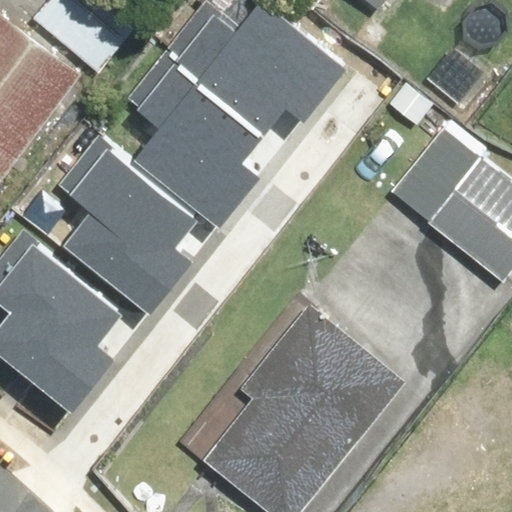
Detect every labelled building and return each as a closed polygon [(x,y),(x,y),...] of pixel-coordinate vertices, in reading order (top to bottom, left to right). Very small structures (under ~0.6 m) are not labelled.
[(0,0),(0,198),(98,60),(11,0),(0,0)] [(360,47),(299,0),(260,0),(252,11),(238,0),(211,0),(181,39),(280,116),(302,87),(319,100),(360,47)] [(381,0),(393,10),(401,0),(381,0)] [(170,115),(146,145),(231,211),(272,158),(256,146),(280,116),(181,39),(139,92),(170,115)] [(511,161),(455,114),(396,184),(511,281),(511,279),(511,161)] [(97,201),(74,231),(158,296),(199,244),(184,231),(207,201),(108,124),(67,177),(97,201)] [(0,282),(16,295),(0,315),(0,330),(77,391),(119,338),(103,325),(126,295),(27,218),(0,253),(0,282)] [(264,391),(208,453),(273,511),(302,511),(421,381),(323,293),(248,377),(264,391)] [(511,367),(497,354),(448,408),(511,465),(511,464),(511,367)] [(511,511),(511,480),(492,454),(416,511),(511,511)]
